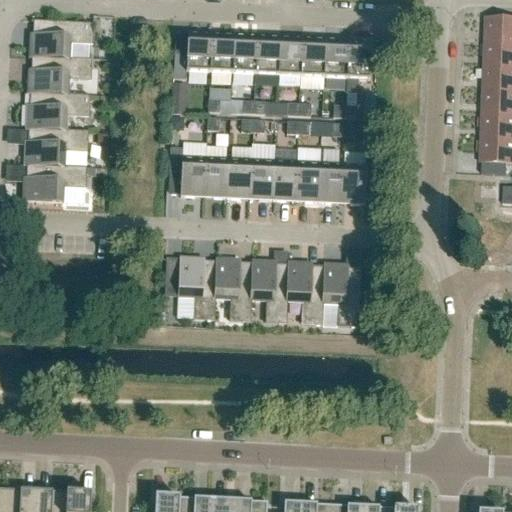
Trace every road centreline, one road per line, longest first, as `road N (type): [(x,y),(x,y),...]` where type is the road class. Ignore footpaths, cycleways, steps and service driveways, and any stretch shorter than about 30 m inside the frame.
road 1 (residential): [(0,29),(21,2),(436,17)]
road 2 (residential): [(427,240),(9,221),(2,209)]
road 3 (residential): [(448,462),(122,446)]
road 4 (residential): [(427,240),(436,17)]
road 5 (residential): [(448,462),(459,281)]
road 6 (residential): [(122,446),(0,440)]
